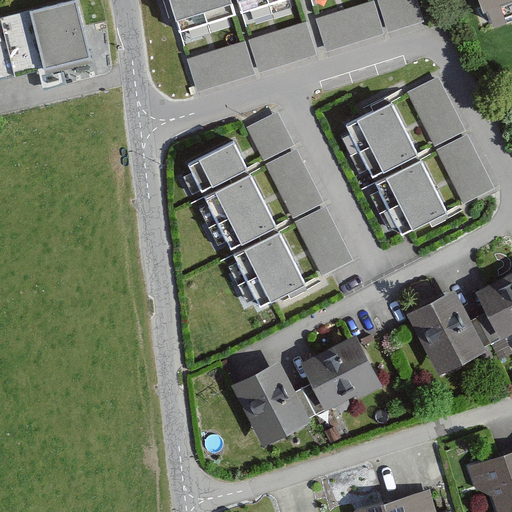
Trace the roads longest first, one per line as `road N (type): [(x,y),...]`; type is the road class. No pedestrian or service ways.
road 1 (residential): [(137,131),(425,50),(457,84),(511,190)]
road 2 (residential): [(137,131),(166,305),(184,506)]
road 3 (residential): [(184,506),(511,403)]
road 4 (residential): [(511,221),(242,360)]
road 5 (residential): [(124,0),(137,131)]
